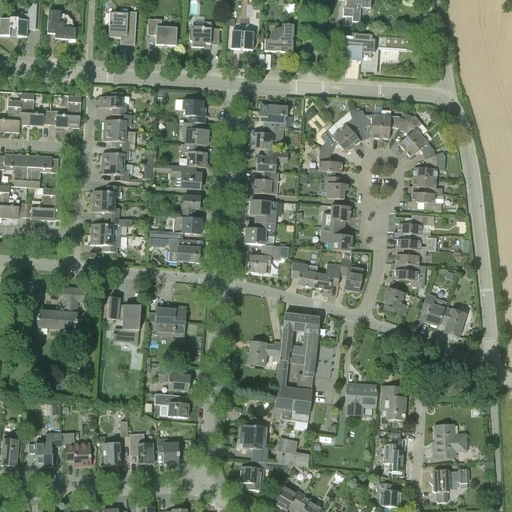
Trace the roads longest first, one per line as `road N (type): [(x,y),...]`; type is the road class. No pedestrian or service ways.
road 1 (tertiary): [(492,371),(473,176),(458,115),(434,95),(309,87)]
road 2 (tertiary): [(230,83),(0,70)]
road 3 (residential): [(201,487),(217,282)]
road 4 (residential): [(201,487),(0,495)]
road 5 (residential): [(217,282),(230,83)]
road 6 (residential): [(362,320),(217,282)]
road 7 (residential): [(217,282),(74,268)]
road 8 (residential): [(499,511),(492,371)]
road 9 (residential): [(492,371),(362,320)]
road 10 (residential): [(414,511),(421,392)]
